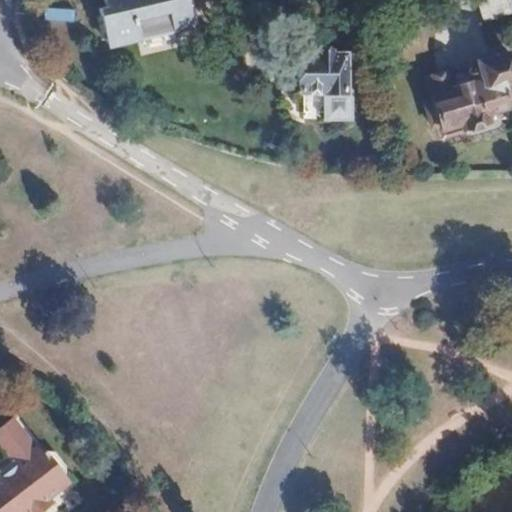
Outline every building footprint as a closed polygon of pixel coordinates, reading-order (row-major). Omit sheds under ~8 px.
[(184,0),(105,0),(107,8),(99,10),(106,41),(136,35),(138,42),(191,30),(184,0)] [(511,8),(508,0),(479,0),(484,16),(511,8)] [(345,93),(345,55),(332,55),(332,50),(316,49),(316,55),(300,55),(300,93),(345,93)] [(511,64),(509,54),(476,64),(469,75),(471,81),(452,87),(448,72),(425,79),(432,101),(426,102),(429,115),(436,112),(441,128),(462,122),(464,129),(486,122),(484,115),(508,107),(507,101),(511,99),(511,64)] [(44,511),(53,505),(47,498),(70,480),(63,471),(64,464),(55,454),(50,455),(41,444),(35,448),(11,418),(0,426),(0,445),(7,455),(15,464),(0,476),(0,511),(44,511)] [(0,476),(15,464),(7,455),(0,460),(0,476)]
